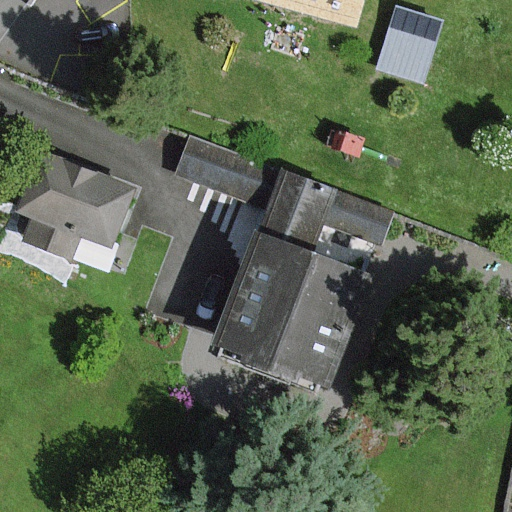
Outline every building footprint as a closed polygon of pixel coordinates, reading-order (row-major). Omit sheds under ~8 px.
[(253,0),(367,30),(374,0),(253,0)] [(422,69),(437,8),(403,0),(392,0),(378,58),(422,69)] [(266,164),(188,130),(175,160),(253,194),(266,164)] [(133,188),(46,153),(24,209),(111,243),(133,188)] [(286,172),(222,350),(330,389),(372,270),(312,249),(322,221),(381,242),(393,210),(286,172)]
